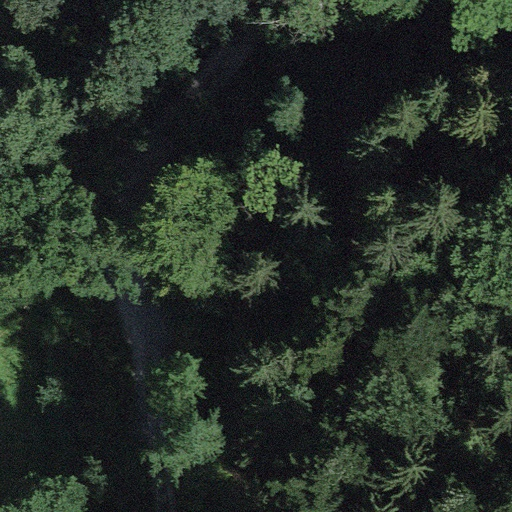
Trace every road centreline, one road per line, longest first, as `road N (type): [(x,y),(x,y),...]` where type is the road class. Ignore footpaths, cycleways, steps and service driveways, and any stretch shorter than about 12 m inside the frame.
road 1 (track): [(166,511),(135,294),(109,250),(45,226)]
road 2 (track): [(276,0),(221,74),(131,166),(45,226)]
